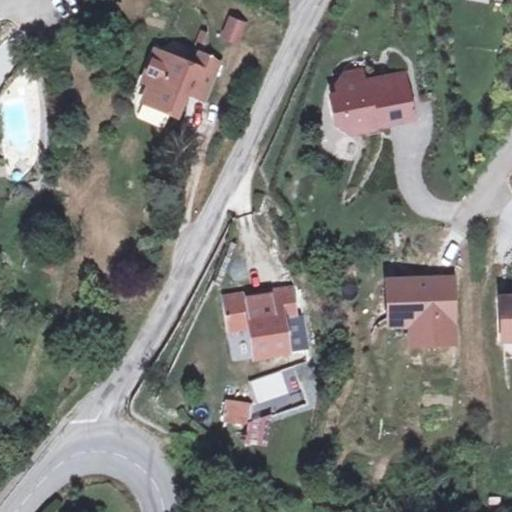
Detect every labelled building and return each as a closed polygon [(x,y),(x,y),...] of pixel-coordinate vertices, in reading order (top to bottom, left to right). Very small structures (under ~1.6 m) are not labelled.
[(232,21),(225,38),(239,45),(246,26),(232,21)] [(145,84),(151,87),(146,104),(178,118),(187,95),(206,102),(220,65),(203,59),(198,71),(157,55),(145,84)] [(330,122),(347,130),(379,124),(378,122),(408,116),(399,72),(359,80),(356,68),(341,71),(329,84),(330,90),(335,112),(330,122)] [(323,92),(330,122),(335,112),(330,90),(323,92)] [(225,321),(246,315),(253,337),(282,326),(275,304),(290,298),(278,266),(213,289),(225,321)] [(445,280),(386,282),(387,319),(408,319),(409,341),(447,339),(445,280)] [(511,296),(496,297),(496,319),(509,318),(509,339),(511,338),(511,296)] [(497,339),(509,339),(509,318),(496,319),(497,339)] [(292,366),(251,381),(263,415),(304,401),(292,366)] [(245,402),(222,409),(227,422),(238,420),(241,426),(252,421),(245,402)]
